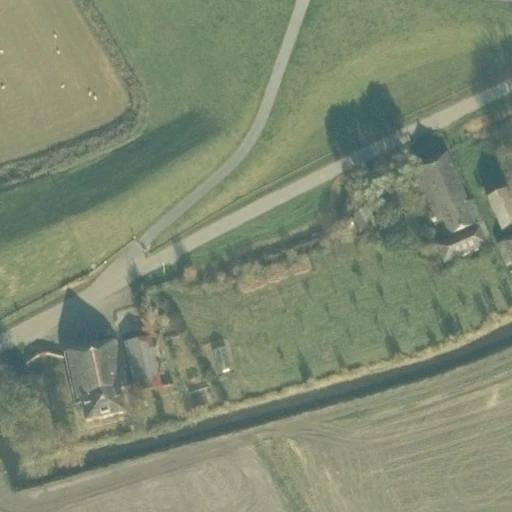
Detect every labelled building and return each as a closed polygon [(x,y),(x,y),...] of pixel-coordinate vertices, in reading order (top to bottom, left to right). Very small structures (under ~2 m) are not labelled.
[(478,226),(483,224),(473,202),(468,204),(447,156),(413,171),(438,227),(443,225),(449,239),(451,238),(452,242),(437,248),(445,266),(487,248),(478,226)] [(488,202),(502,234),(511,229),(511,205),(507,193),(488,202)] [(370,231),(378,226),(368,207),(359,212),(360,214),(352,218),(361,234),(369,229),(370,231)] [(511,241),(498,247),(507,268),(511,266),(511,241)] [(150,341),(125,346),(136,396),(160,391),(150,341)] [(117,344),(66,355),(77,408),(82,407),(86,425),(126,416),(121,391),(127,390),(117,344)] [(27,383),(7,387),(13,416),(33,411),(27,383)]
